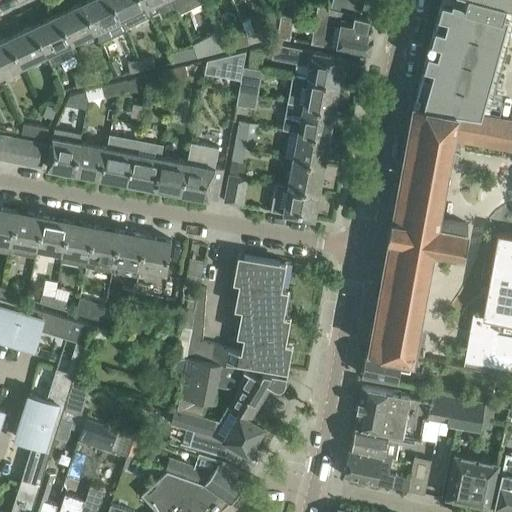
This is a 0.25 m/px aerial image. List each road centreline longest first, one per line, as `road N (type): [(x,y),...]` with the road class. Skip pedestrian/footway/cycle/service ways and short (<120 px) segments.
road 1 (residential): [(358,251),(0,181)]
road 2 (residential): [(358,251),(404,0)]
road 3 (residential): [(315,486),(358,251)]
